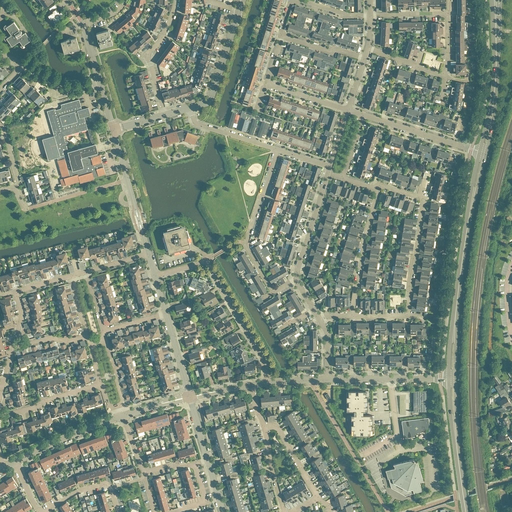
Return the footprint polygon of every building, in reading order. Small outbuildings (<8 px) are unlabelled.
[(406,9),(405,0),(397,0),(398,7),(403,6),(403,9),(406,9)] [(413,0),(405,0),(406,9),(409,9),(409,6),(414,6),(414,5),(413,0)] [(437,0),(429,0),(429,5),(429,6),(434,6),(434,9),(437,9),(437,0)] [(437,0),(437,9),(440,9),(440,6),(445,6),(444,0),(437,0)] [(132,10),(138,13),(139,9),(139,7),(142,8),(143,3),(134,2),(133,8),(132,10)] [(361,6),(362,6),(362,2),(348,2),(348,3),(345,2),(345,4),(344,6),(347,6),(354,6),(354,12),(361,12),(361,6)] [(279,9),(280,6),(271,3),(269,8),(281,12),(282,10),(279,9)] [(390,11),(389,3),(379,3),(379,6),(382,6),(382,11),(390,11)] [(57,8),(55,5),(49,9),(51,12),(52,11),(53,12),(48,16),(51,20),(52,18),(56,24),(60,21),(58,19),(64,16),(61,12),(59,13),(56,8),(57,8)] [(161,7),(158,6),(155,11),(166,16),(167,15),(164,13),(166,10),(165,9),(166,7),(161,6),(161,7)] [(300,21),(304,8),(300,7),(300,8),(295,6),(294,10),(291,9),(290,12),(298,14),(296,20),(300,21)] [(465,15),(465,7),(454,7),(454,10),(457,10),(458,14),(458,15),(464,15),(465,15)] [(281,14),(281,12),(269,8),(268,14),(278,17),(277,16),(278,13),(281,14)] [(312,16),(314,12),(308,10),(309,10),(304,8),(300,21),(305,22),(306,17),(313,19),(314,19),(315,17),(312,16)] [(135,16),(138,13),(132,10),(131,11),(126,15),(132,22),(135,19),(133,17),(135,16)] [(165,18),(166,16),(155,11),(153,17),(161,21),(163,17),(165,18)] [(223,18),(224,14),(216,11),(214,17),(225,21),(226,19),(223,18)] [(277,20),(278,17),(268,14),(269,14),(267,19),(279,23),(280,21),(277,20)] [(324,29),(328,16),(324,15),(319,14),(318,18),(315,17),(314,19),(316,20),(322,22),(320,28),(324,29)] [(464,22),(464,15),(458,15),(458,14),(456,14),(456,19),(453,19),(453,22),(464,22)] [(131,22),(132,22),(126,15),(125,16),(127,18),(123,21),(129,28),(133,24),(131,22)] [(336,24),(338,20),(332,18),(333,17),(328,16),(324,29),(329,30),(330,25),(338,27),(339,25),(336,24)] [(159,24),(161,21),(153,17),(150,22),(161,27),(162,25),(159,24)] [(225,23),(225,21),(214,17),(212,23),(220,26),(222,22),(225,23)] [(278,25),(279,24),(279,23),(267,19),(265,25),(274,28),(275,24),(278,25)] [(407,30),(407,22),(402,22),(402,19),(399,19),(399,30),(407,30)] [(423,30),(422,22),(418,22),(418,19),(414,19),(415,30),(423,30)] [(296,34),(300,21),(296,20),(294,25),(287,23),(286,25),(289,26),(287,30),(292,32),(292,33),(296,34)] [(353,33),(353,20),(349,20),(343,20),(343,25),(340,25),(340,27),(349,27),(349,33),(353,33)] [(363,27),(363,20),(357,20),(353,20),(353,33),(357,33),(357,27),(363,27)] [(129,28),(123,21),(119,24),(118,22),(116,23),(122,30),(123,29),(125,31),(126,30),(129,28)] [(310,33),(311,31),(303,28),(305,22),(300,21),(296,34),(300,35),(301,35),(306,36),(307,32),(310,33)] [(389,30),(390,22),(379,21),(379,25),(382,25),(381,30),(389,30)] [(19,30),(14,22),(7,26),(6,25),(5,25),(4,26),(4,27),(4,28),(4,29),(5,29),(7,28),(11,35),(14,33),(18,30),(19,30)] [(160,29),(161,27),(150,22),(147,28),(151,29),(153,30),(155,32),(157,28),(160,29)] [(464,30),(467,30),(467,22),(464,22),(453,22),(454,26),(457,26),(457,30),(463,30),(464,30)] [(122,30),(116,23),(112,27),(116,32),(117,30),(119,32),(122,30)] [(219,29),(220,26),(212,23),(210,29),(222,32),(222,30),(219,29)] [(440,28),(440,23),(432,23),(432,31),(443,31),(443,28),(440,28)] [(273,31),(274,28),(265,25),(264,30),(275,34),(276,32),(273,31)] [(320,42),(324,29),(320,28),(318,33),(311,31),(310,33),(313,34),(311,38),(316,40),(320,42)] [(221,34),(222,32),(210,29),(208,34),(217,37),(218,33),(221,34)] [(335,39),(335,38),(327,36),(329,30),(324,29),(320,42),(324,43),(325,42),(330,44),(331,40),(334,41),(335,39)] [(19,41),(17,38),(22,35),(21,34),(22,32),(21,31),(19,31),(18,30),(14,33),(11,35),(7,37),(6,35),(5,36),(5,37),(4,37),(4,38),(4,39),(5,39),(4,39),(5,40),(7,39),(12,46),(19,41)] [(111,40),(111,34),(109,32),(108,30),(96,33),(100,48),(113,45),(111,40)] [(275,36),(275,34),(264,30),(262,36),(271,39),(272,35),(275,36)] [(389,38),(389,30),(381,30),(381,34),(378,34),(378,37),(389,38)] [(464,38),(463,30),(457,30),(456,30),(456,35),(453,35),(453,38),(464,38)] [(153,38),(147,31),(142,35),(148,42),(153,38)] [(25,47),(24,45),(31,40),(25,32),(22,35),(17,38),(19,41),(22,44),(20,46),(21,46),(21,47),(22,47),(22,48),(23,48),(24,48),(24,47),(25,47)] [(335,39),(337,40),(336,44),(341,46),(345,47),(349,34),(345,33),(343,39),(335,36),(335,38),(335,39)] [(216,41),(217,37),(208,34),(206,40),(218,44),(219,42),(216,41)] [(359,46),(359,44),(351,41),(353,36),(349,34),(345,47),(349,49),(349,48),(354,50),(356,45),(359,46)] [(148,42),(142,35),(138,39),(144,46),(146,43),(149,47),(151,46),(148,42)] [(270,42),(271,39),(262,36),(260,41),(272,45),(273,43),(270,42)] [(79,49),(76,37),(74,38),(74,37),(70,37),(66,40),(61,42),(64,54),(79,49)] [(388,46),(389,38),(378,37),(378,40),(381,41),(381,45),(388,46)] [(144,46),(138,39),(133,43),(141,52),(143,51),(141,48),(144,46)] [(440,43),(440,39),(432,39),(432,47),(443,47),(443,43),(440,43)] [(217,46),(218,44),(206,40),(204,46),(213,49),(214,45),(217,46)] [(179,47),(172,41),(169,45),(176,51),(179,47)] [(271,47),(272,45),(260,41),(258,47),(267,50),(268,46),(271,47)] [(415,49),(416,44),(409,42),(406,49),(417,53),(418,49),(415,49)] [(141,52),(133,43),(128,47),(134,54),(137,51),(139,53),(141,52)] [(296,59),(300,46),(296,45),(296,46),(291,44),(289,48),(286,48),(286,50),(294,52),(292,58),(296,59)] [(176,51),(169,45),(166,50),(173,55),(176,51)] [(308,54),(309,50),(304,48),(300,46),(296,59),(300,61),(302,55),(310,58),(311,55),(308,54)] [(467,50),(467,46),(456,46),(456,50),(453,50),(453,54),(464,54),(464,50),(467,50)] [(211,55),(213,51),(204,48),(202,54),(211,57),(214,58),(214,56),(211,55)] [(265,55),(267,51),(258,49),(256,54),(268,58),(268,56),(265,55)] [(416,56),(417,53),(406,49),(404,57),(411,59),(413,55),(416,56)] [(173,55),(166,50),(163,54),(170,59),(173,55)] [(320,67),(324,54),(320,53),(315,52),(313,56),(311,55),(310,58),(318,60),(316,66),(320,67)] [(170,59),(163,54),(160,58),(167,63),(170,59)] [(209,62),(211,57),(202,54),(200,60),(209,62)] [(267,60),(268,58),(256,54),(254,60),(263,63),(264,59),(267,60)] [(332,62),(333,58),(328,56),(328,55),(324,54),(320,67),(324,68),(326,63),(334,65),(335,63),(332,62)] [(464,62),(464,54),(453,54),(453,57),(456,57),(456,62),(464,62)] [(390,60),(388,60),(377,56),(376,60),(379,60),(378,66),(385,68),(388,69),(390,60)] [(354,65),(355,59),(349,57),(347,62),(341,61),(340,65),(353,69),(354,65)] [(167,63),(160,58),(157,62),(164,67),(167,63)] [(208,66),(209,62),(200,60),(198,65),(210,69),(211,67),(208,66)] [(261,68),(264,69),(265,67),(262,66),(263,63),(254,60),(252,65),(251,65),(260,68),(261,68)] [(466,72),(466,64),(456,64),(456,68),(453,68),(453,70),(456,70),(456,74),(464,74),(464,77),(467,77),(468,76),(469,75),(469,72),(466,72)] [(209,71),(210,69),(198,65),(196,71),(205,74),(206,70),(209,71)] [(258,73),(260,68),(251,65),(250,70),(258,73)] [(352,73),(353,69),(340,65),(339,69),(344,71),(342,79),(344,79),(345,77),(349,78),(351,73),(352,73)] [(383,76),(385,68),(378,66),(376,71),(373,70),(372,73),(383,76)] [(6,77),(9,73),(7,71),(7,70),(4,68),(3,69),(0,67),(0,78),(2,80),(4,76),(6,77)] [(282,78),(285,69),(279,67),(277,76),(282,78)] [(288,80),(290,72),(291,71),(285,69),(282,78),(288,80)] [(402,80),(405,71),(399,69),(397,74),(395,73),(392,81),(394,81),(395,82),(396,81),(398,81),(398,79),(402,80)] [(257,76),(258,73),(250,70),(248,76),(260,79),(260,77),(257,76)] [(204,78),(205,74),(196,71),(195,77),(206,81),(207,78),(204,78)] [(410,85),(412,78),(409,77),(411,73),(405,71),(402,80),(408,82),(407,84),(410,85)] [(144,80),(142,74),(143,74),(142,74),(142,72),(133,74),(135,82),(144,80)] [(293,83),(296,74),(290,72),(288,80),(287,81),(293,83)] [(380,85),(383,76),(372,73),(371,76),(374,77),(372,82),(380,85)] [(298,84),(301,75),(296,74),(293,83),(298,84)] [(419,85),(422,76),(416,74),(415,78),(412,78),(410,85),(409,86),(412,87),(413,86),(414,86),(415,85),(416,84),(419,85)] [(26,82),(22,79),(23,78),(20,75),(13,83),(16,86),(16,85),(20,89),(26,82)] [(304,86),(306,77),(301,75),(298,84),(304,86)] [(259,81),(260,79),(248,76),(246,81),(255,84),(256,80),(259,81)] [(426,94),(426,92),(429,84),(426,83),(428,78),(422,76),(419,85),(424,87),(423,89),(424,90),(423,91),(424,92),(423,93),(426,94)] [(200,91),(203,82),(206,83),(206,81),(195,77),(193,83),(196,84),(195,86),(200,91)] [(309,88),(312,79),(306,77),(304,86),(309,88)] [(146,85),(145,82),(148,81),(147,79),(144,80),(135,82),(137,88),(146,85)] [(314,89),(317,80),(312,79),(309,88),(314,89)] [(346,89),(348,83),(343,82),(344,79),(342,79),(339,86),(334,85),(332,89),(345,93),(347,89),(346,89)] [(320,91),(323,82),(317,80),(314,89),(320,91)] [(429,93),(431,89),(436,91),(439,82),(433,80),(432,85),(429,84),(426,92),(429,93)] [(253,89),(255,84),(246,81),(244,87),(245,87),(257,91),(258,89),(255,88),(254,90),(253,89)] [(27,94),(33,88),(31,85),(30,86),(26,82),(20,89),(24,92),(23,93),(26,96),(27,94)] [(325,93),(328,84),(323,82),(320,91),(325,93)] [(378,93),(380,85),(372,82),(371,87),(368,86),(367,89),(378,93)] [(463,92),(464,83),(456,82),(455,88),(452,87),(451,91),(463,92)] [(188,95),(189,98),(191,97),(190,94),(199,92),(195,87),(192,88),(191,84),(185,86),(188,95)] [(152,90),(151,88),(147,89),(146,85),(137,88),(138,94),(152,90)] [(188,95),(185,86),(180,88),(182,97),(186,95),(187,98),(189,98),(188,95)] [(40,94),(36,90),(37,89),(34,87),(33,88),(27,94),(30,97),(30,96),(34,100),(40,94)] [(257,93),(257,91),(245,87),(244,92),(253,95),(254,92),(257,93)] [(182,97),(180,88),(174,89),(177,101),(179,101),(179,98),(182,97)] [(171,100),(168,91),(167,89),(161,90),(165,102),(169,100),(169,103),(172,103),(171,100)] [(177,101),(174,89),(168,91),(171,100),(174,99),(175,102),(177,101)] [(344,97),(345,93),(332,89),(331,93),(337,95),(335,100),(342,102),(343,97),(344,97)] [(375,101),(376,98),(378,99),(380,94),(378,93),(367,89),(366,93),(369,94),(367,99),(375,101)] [(149,97),(148,93),(153,92),(152,90),(138,94),(140,99),(149,97)] [(461,101),(463,92),(451,91),(451,94),(454,94),(453,100),(461,101)] [(252,99),(253,95),(244,92),(242,98),(254,102),(255,100),(252,99)] [(21,101),(19,100),(13,94),(11,97),(9,95),(7,97),(16,106),(21,101)] [(40,107),(47,99),(45,97),(44,98),(40,94),(34,100),(38,104),(37,104),(40,107)] [(16,106),(7,97),(5,99),(7,101),(4,104),(5,104),(10,109),(10,110),(11,111),(16,106)] [(154,102),(153,100),(150,101),(149,97),(140,99),(142,105),(154,102)] [(273,107),(276,98),(270,97),(268,102),(267,105),(268,106),(273,107)] [(392,113),(395,104),(390,102),(391,98),(387,97),(385,105),(388,106),(386,111),(392,113)] [(253,104),(254,102),(242,98),(240,103),(249,106),(250,103),(253,104)] [(278,109),(281,100),(276,98),(273,107),(278,109)] [(80,183),(94,179),(94,178),(94,177),(105,174),(100,155),(98,156),(94,145),(88,123),(86,116),(90,115),(88,107),(82,109),(79,99),(61,104),(61,107),(60,109),(56,110),(55,109),(47,111),(53,134),(54,134),(54,136),(42,139),(48,160),(57,157),(58,160),(57,160),(62,177),(63,176),(66,185),(80,181),(80,183)] [(284,110),(287,101),(281,99),(281,100),(278,109),(279,108),(284,110)] [(372,110),(375,101),(367,99),(365,104),(363,103),(362,106),(372,110)] [(463,110),(464,101),(461,101),(453,100),(453,102),(452,101),(450,101),(449,108),(463,110)] [(290,111),(292,102),(287,101),(284,110),(290,111)] [(152,109),(151,105),(154,104),(154,102),(142,105),(144,111),(152,109)] [(295,113),(298,104),(292,102),(290,111),(295,113)] [(403,112),(405,104),(400,103),(399,105),(395,104),(392,113),(398,115),(399,111),(403,112)] [(0,108),(6,115),(10,110),(10,109),(5,104),(2,107),(0,105),(0,108)] [(300,115),(303,106),(298,104),(295,113),(300,115)] [(411,119),(414,110),(408,108),(409,106),(405,104),(403,112),(406,113),(405,117),(411,119)] [(306,117),(309,108),(303,106),(300,115),(306,117)] [(311,118),(314,109),(309,108),(306,117),(311,118)] [(317,120),(320,111),(314,109),(311,118),(317,120)] [(422,116),(424,110),(421,109),(419,109),(418,110),(417,111),(414,110),(411,119),(417,121),(418,115),(422,116)] [(429,125),(432,116),(427,114),(427,111),(424,110),(422,116),(425,118),(424,123),(429,125)] [(323,118),(336,122),(337,118),(338,113),(332,111),(330,116),(324,114),(323,118)] [(440,122),(443,115),(443,114),(439,113),(439,115),(433,113),(432,116),(429,125),(435,127),(437,121),(440,122)] [(234,124),(238,125),(240,116),(232,114),(228,128),(233,129),(234,124)] [(448,131),(452,119),(446,117),(446,116),(443,115),(440,122),(444,123),(442,129),(448,131)] [(237,131),(246,132),(248,118),(239,117),(237,131)] [(464,123),(466,120),(458,117),(457,121),(452,119),(448,131),(454,133),(455,129),(462,131),(463,131),(465,123),(464,123)] [(335,127),(336,122),(323,118),(322,122),(327,124),(325,132),(327,133),(328,130),(332,132),(334,126),(335,127)] [(252,136),(257,121),(253,119),(248,134),(252,136)] [(257,137),(264,139),(268,123),(262,121),(257,137)] [(379,128),(369,125),(366,132),(369,132),(369,134),(377,137),(381,138),(382,136),(382,135),(378,133),(379,128)] [(276,139),(279,130),(273,129),(270,138),(276,139)] [(196,141),(198,135),(187,131),(182,130),(177,131),(166,134),(161,136),(161,135),(150,138),(153,148),(163,145),(164,146),(169,144),(169,143),(179,140),(179,141),(180,141),(179,141),(182,141),(184,141),(184,142),(185,140),(195,144),(196,141)] [(281,141),(284,132),(279,130),(276,139),(281,141)] [(287,143),(290,134),(284,132),(281,141),(287,143)] [(329,142),(331,137),(326,136),(327,133),(325,132),(322,140),(317,138),(315,142),(328,146),(330,142),(329,142)] [(292,145),(295,136),(290,134),(287,143),(292,145)] [(374,145),(377,137),(369,134),(367,139),(364,138),(363,142),(374,145)] [(395,146),(398,137),(392,135),(390,139),(388,138),(386,144),(385,143),(384,147),(390,148),(391,145),(395,146)] [(298,146),(300,137),(295,136),(292,145),(298,146)] [(303,148),(306,139),(300,137),(298,146),(303,148)] [(403,152),(405,145),(402,144),(403,139),(398,137),(395,146),(400,148),(399,150),(403,152)] [(309,150),(311,141),(306,139),(303,148),(309,150)] [(326,150),(327,151),(328,146),(315,142),(312,141),(311,145),(314,146),(320,148),(318,153),(325,156),(326,150)] [(415,148),(416,143),(410,141),(409,147),(405,145),(403,152),(403,153),(407,154),(408,150),(413,152),(414,148),(415,148)] [(371,153),(374,145),(363,142),(362,145),(365,146),(363,151),(371,153)] [(422,155),(425,146),(420,144),(418,149),(415,148),(414,148),(413,152),(412,157),(416,158),(417,153),(422,155)] [(431,162),(431,161),(433,154),(430,153),(431,148),(425,146),(422,155),(428,157),(427,160),(431,162)] [(441,161),(444,152),(438,150),(436,155),(433,154),(431,161),(435,162),(436,159),(441,161)] [(369,162),(371,153),(363,151),(362,156),(359,155),(358,158),(369,162)] [(449,169),(453,158),(449,157),(450,154),(444,152),(441,161),(445,162),(445,168),(447,168),(449,169)] [(289,166),(290,161),(282,158),(280,163),(289,166)] [(366,170),(367,167),(368,167),(369,167),(370,166),(370,165),(370,164),(369,163),(368,162),(369,162),(358,158),(357,161),(360,162),(358,167),(366,170)] [(287,172),(289,166),(280,163),(278,169),(287,172)] [(383,179),(386,170),(381,168),(381,166),(378,165),(376,171),(379,172),(378,177),(383,179)] [(312,171),(307,169),(306,169),(306,168),(303,167),(302,172),(305,173),(318,178),(320,173),(319,173),(321,168),(314,166),(312,171)] [(363,178),(365,173),(370,175),(371,171),(366,170),(358,167),(357,172),(354,172),(353,175),(363,178)] [(8,180),(7,175),(10,174),(8,168),(5,169),(5,170),(0,171),(3,182),(8,180)] [(285,177),(287,172),(278,169),(276,174),(285,177)] [(389,181),(391,175),(394,176),(396,170),(393,169),(392,172),(386,170),(383,179),(389,181)] [(401,184),(403,175),(400,174),(401,170),(396,169),(396,170),(394,176),(396,177),(395,183),(401,184)] [(443,183),(445,174),(434,172),(434,175),(436,176),(435,181),(443,183)] [(317,182),(318,178),(305,173),(304,177),(304,178),(310,179),(308,184),(311,185),(315,187),(317,182)] [(283,183),(285,177),(276,174),(275,180),(283,183)] [(35,182),(34,175),(26,178),(27,181),(24,182),(25,185),(35,182)] [(411,182),(412,178),(413,176),(410,175),(409,177),(403,175),(401,184),(406,186),(408,181),(411,182)] [(419,185),(422,177),(419,176),(418,180),(412,178),(411,182),(409,187),(415,189),(417,184),(419,185)] [(282,188),(283,183),(275,180),(273,185),(274,186),(283,188),(282,188)] [(441,191),(443,183),(435,181),(434,186),(431,186),(430,189),(441,191)] [(37,188),(35,182),(25,185),(26,188),(29,187),(30,190),(37,188)] [(310,190),(311,185),(308,184),(304,183),(303,188),(297,186),(297,188),(296,190),(309,195),(310,190)] [(339,197),(340,195),(342,186),(333,183),(329,194),(339,197)] [(281,194),(283,188),(274,186),(272,191),(281,194)] [(346,197),(349,189),(342,186),(340,195),(346,197)] [(39,195),(37,188),(30,190),(31,194),(28,195),(29,197),(39,195)] [(353,199),(355,191),(349,189),(346,197),(353,199)] [(439,200),(441,191),(430,189),(430,192),(433,193),(431,198),(439,200)] [(307,199),(309,195),(296,190),(295,194),(294,195),(300,196),(299,201),(305,204),(307,199)] [(279,200),(281,194),(272,191),(270,197),(279,200)] [(359,201),(362,193),(355,191),(353,199),(359,201)] [(366,203),(369,195),(362,193),(359,201),(366,203)] [(389,205),(391,196),(382,193),(380,200),(383,201),(382,202),(389,205)] [(43,200),(42,194),(39,195),(29,197),(30,200),(32,199),(34,203),(43,200)] [(395,207),(398,198),(391,196),(389,205),(395,207)] [(402,209),(403,204),(405,200),(398,198),(395,207),(402,209)] [(277,207),(279,201),(270,199),(268,204),(277,207)] [(338,210),(340,203),(331,200),(329,207),(338,210)] [(412,210),(414,204),(405,200),(403,204),(402,209),(401,211),(406,213),(406,210),(409,211),(409,209),(412,210)] [(304,209),(305,204),(299,201),(297,206),(291,205),(290,209),(303,213),(304,209)] [(438,213),(439,206),(437,206),(438,203),(431,202),(429,212),(438,213)] [(275,212),(277,207),(268,204),(266,209),(266,210),(275,212)] [(339,210),(338,210),(329,207),(327,214),(336,216),(337,217),(339,210)] [(272,218),(274,212),(275,213),(275,212),(266,210),(266,209),(265,209),(263,215),(272,218)] [(302,217),(303,213),(290,209),(289,212),(289,213),(294,215),(293,220),(299,222),(301,217),(302,217)] [(386,222),(388,212),(381,211),(380,214),(379,214),(378,221),(386,222)] [(437,220),(438,213),(429,212),(428,219),(437,220)] [(361,223),(363,216),(352,213),(350,220),(353,220),(361,223)] [(334,223),(336,216),(327,214),(325,220),(334,223)] [(271,223),(272,218),(263,215),(262,220),(271,223)] [(416,223),(417,220),(405,218),(404,225),(412,227),(413,223),(416,223)] [(439,221),(437,220),(428,219),(428,226),(438,227),(439,221)] [(269,228),(271,223),(262,220),(260,226),(269,228)] [(298,227),(299,222),(293,220),(291,225),(285,223),(285,224),(284,227),(297,231),(298,227)] [(331,229),(334,223),(325,220),(323,227),(331,229)] [(359,230),(361,223),(353,220),(350,227),(359,230)] [(385,229),(386,222),(378,221),(377,227),(385,229)] [(412,230),(412,227),(404,225),(403,232),(415,234),(415,231),(412,230)] [(191,242),(189,238),(187,230),(185,230),(184,226),(180,227),(179,226),(167,229),(167,231),(163,232),(164,236),(163,237),(166,249),(168,249),(169,253),(173,252),(174,253),(186,250),(186,248),(190,247),(189,243),(191,242)] [(267,234),(269,228),(260,226),(258,231),(267,234)] [(437,234),(438,227),(428,226),(427,233),(435,234),(437,234)] [(296,235),(297,231),(284,227),(283,231),(289,233),(287,238),(294,240),(295,235),(296,235)] [(334,230),(331,229),(323,227),(321,233),(331,237),(334,230)] [(357,236),(359,230),(350,227),(348,234),(357,236)] [(384,235),(385,229),(377,227),(376,234),(384,235)] [(265,239),(267,234),(258,231),(256,237),(265,239)] [(415,237),(415,234),(403,232),(402,239),(410,240),(411,237),(415,237)] [(133,243),(131,235),(127,236),(127,233),(124,234),(125,237),(122,237),(123,241),(124,244),(125,247),(132,245),(133,247),(135,247),(137,246),(137,244),(136,242),(133,243)] [(329,243),(331,237),(321,233),(319,240),(327,243),(329,243)] [(357,236),(348,234),(346,233),(344,240),(346,240),(355,243),(357,236)] [(434,241),(435,234),(427,233),(426,240),(434,241)] [(383,242),(384,235),(376,234),(375,241),(381,242),(383,242)] [(410,244),(410,240),(402,239),(401,246),(413,248),(413,244),(410,244)] [(294,251),(296,246),(292,245),(293,242),(287,240),(286,243),(289,244),(288,249),(282,247),(281,252),(294,256),(295,251),(294,251)] [(325,249),(327,243),(319,240),(317,247),(325,249)] [(353,249),(355,243),(346,240),(344,247),(353,249)] [(380,249),(381,242),(375,241),(372,240),(371,247),(380,249)] [(433,248),(434,241),(426,240),(425,246),(433,248)] [(126,250),(125,247),(124,244),(123,241),(117,243),(121,257),(123,256),(122,251),(126,250)] [(257,257),(268,250),(266,246),(261,249),(258,245),(261,243),(260,241),(254,244),(255,246),(252,248),(255,253),(254,253),(257,257)] [(121,257),(117,243),(111,244),(114,253),(117,252),(119,257),(121,257)] [(110,260),(106,246),(105,246),(105,244),(100,246),(100,248),(102,255),(102,256),(106,255),(107,261),(110,260)] [(114,253),(111,244),(106,246),(110,260),(112,259),(110,254),(114,253)] [(89,253),(88,250),(87,246),(78,249),(80,257),(77,258),(78,260),(78,261),(79,261),(80,261),(83,261),(82,258),(89,256),(90,256),(89,253)] [(102,255),(100,248),(100,246),(94,248),(98,262),(100,262),(98,256),(102,255)] [(413,251),(413,248),(401,246),(400,252),(400,253),(405,253),(405,254),(408,254),(409,250),(413,251)] [(432,255),(433,248),(425,246),(424,253),(432,255)] [(323,256),(325,249),(317,247),(315,253),(323,256)] [(350,256),(353,249),(344,247),(342,253),(350,256)] [(379,255),(380,249),(371,247),(370,254),(379,255)] [(98,262),(94,248),(88,250),(89,253),(90,256),(89,256),(90,259),(94,257),(96,263),(98,262)] [(270,260),(267,256),(270,254),(268,250),(257,257),(259,261),(262,265),(266,263),(267,265),(269,264),(268,261),(270,260)] [(68,260),(66,252),(56,255),(57,256),(57,259),(58,259),(59,264),(67,262),(68,265),(70,264),(71,264),(71,263),(72,262),(71,262),(71,260),(68,260)] [(250,261),(248,257),(247,257),(244,253),(241,255),(240,252),(234,256),(235,258),(238,256),(241,261),(236,264),(238,268),(250,261)] [(292,260),(294,256),(281,252),(279,256),(285,258),(282,265),(285,266),(286,263),(290,265),(292,260)] [(405,257),(405,254),(405,253),(400,253),(400,252),(397,252),(396,259),(408,261),(409,258),(405,257)] [(321,262),(323,256),(315,253),(313,260),(321,262)] [(348,262),(350,256),(342,253),(340,260),(343,261),(348,263),(348,262)] [(378,262),(379,255),(370,254),(369,261),(378,262)] [(434,257),(432,257),(423,255),(422,262),(433,264),(434,257)] [(60,267),(59,264),(58,259),(57,259),(57,256),(51,258),(52,260),(56,274),(58,274),(56,268),(60,267)] [(408,264),(408,261),(396,259),(395,266),(403,267),(404,263),(408,264)] [(56,274),(52,260),(46,262),(49,271),(52,269),(54,275),(56,274)] [(319,269),(321,262),(313,260),(310,266),(319,269)] [(247,277),(252,274),(251,272),(254,270),(252,265),(250,261),(238,268),(240,272),(245,269),(248,273),(245,275),(247,277)] [(349,270),(351,263),(348,262),(348,263),(343,261),(341,267),(349,270)] [(377,269),(378,262),(369,261),(368,268),(377,269)] [(49,271),(46,262),(40,263),(44,277),(46,277),(45,272),(49,271)] [(432,271),(433,264),(422,262),(421,269),(430,270),(432,271)] [(44,277),(40,263),(35,265),(34,265),(37,273),(36,273),(37,274),(41,273),(42,278),(44,277)] [(37,273),(34,265),(35,265),(34,264),(28,266),(32,280),(35,279),(33,274),(36,273),(37,273)] [(139,269),(138,265),(129,267),(131,273),(145,269),(144,267),(139,269)] [(284,276),(288,273),(285,267),(280,270),(277,265),(276,266),(273,267),(280,279),(284,277),(284,276)] [(32,280),(28,266),(23,267),(25,276),(29,275),(30,280),(32,280)] [(317,276),(319,269),(310,266),(307,276),(314,278),(315,275),(317,276)] [(403,271),(403,267),(395,266),(394,273),(406,274),(407,271),(403,271)] [(21,285),(21,283),(17,269),(16,267),(10,268),(11,273),(12,273),(13,279),(14,279),(17,278),(19,286),(21,285)] [(23,282),(21,277),(25,276),(23,267),(17,269),(21,283),(23,282)] [(280,279),(273,267),(271,269),(270,269),(273,275),(268,277),(271,283),(276,281),(280,279)] [(347,277),(349,270),(341,267),(339,274),(347,277)] [(376,276),(377,269),(368,268),(367,275),(376,276)] [(141,277),(140,273),(145,272),(145,269),(131,273),(132,279),(140,277),(141,277)] [(429,277),(430,270),(421,269),(420,276),(429,277)] [(393,280),(402,281),(402,277),(406,278),(406,274),(394,273),(392,272),(391,277),(393,277),(393,280)] [(14,282),(14,279),(13,279),(12,273),(11,273),(6,275),(10,289),(12,288),(11,283),(14,282)] [(98,280),(93,282),(94,284),(108,280),(106,274),(97,277),(98,280)] [(263,283),(260,279),(257,274),(254,276),(252,274),(247,277),(248,280),(251,278),(254,283),(249,286),(251,289),(263,283)] [(337,281),(338,281),(345,283),(347,277),(339,274),(337,281)] [(10,289),(6,275),(0,276),(3,285),(6,284),(8,289),(10,289)] [(375,283),(376,276),(367,275),(366,282),(375,283)] [(428,284),(429,277),(420,276),(420,283),(428,284)] [(141,281),(140,277),(132,279),(131,279),(133,285),(147,281),(146,279),(141,281)] [(195,288),(199,279),(193,277),(192,278),(190,278),(188,278),(188,277),(184,278),(187,287),(190,286),(195,288)] [(323,286),(319,280),(318,281),(316,278),(310,282),(315,291),(323,286)] [(109,285),(108,281),(110,280),(110,279),(108,280),(94,284),(94,286),(100,285),(101,289),(102,288),(109,286),(109,285)] [(210,288),(208,285),(207,286),(206,284),(204,283),(204,282),(199,279),(195,288),(201,290),(202,293),(210,288)] [(176,289),(181,287),(179,280),(174,281),(168,283),(172,295),(178,293),(176,289)] [(401,284),(402,281),(393,280),(393,282),(390,281),(390,286),(392,286),(392,287),(400,288),(400,289),(404,290),(405,285),(401,284)] [(143,288),(142,285),(147,283),(147,281),(133,285),(134,291),(136,291),(143,288)] [(374,290),(375,283),(366,282),(365,289),(374,290)] [(267,291),(264,287),(265,286),(263,283),(251,289),(253,293),(258,290),(261,295),(267,291)] [(427,291),(428,284),(420,283),(419,290),(427,291)] [(112,291),(110,285),(109,285),(109,286),(102,288),(103,292),(97,293),(98,295),(112,291)] [(65,290),(64,286),(55,288),(57,295),(71,290),(70,288),(65,290)] [(327,296),(325,293),(327,292),(323,286),(315,291),(321,299),(327,296)] [(145,292),(144,288),(143,288),(136,291),(137,296),(151,292),(151,290),(145,292)] [(67,298),(66,294),(72,293),(71,290),(57,295),(59,300),(66,298),(67,298)] [(426,298),(427,291),(419,290),(418,297),(426,298)] [(112,291),(98,295),(99,297),(104,296),(105,299),(114,297),(112,291)] [(218,302),(213,293),(212,292),(211,293),(210,291),(198,298),(200,301),(203,299),(206,305),(209,304),(211,306),(218,302)] [(148,300),(146,296),(152,295),(151,292),(137,296),(139,302),(148,300)] [(299,300),(297,297),(294,292),(290,295),(288,292),(286,293),(290,301),(285,304),(287,307),(299,300)] [(38,300),(37,294),(28,296),(29,300),(24,302),(25,304),(30,303),(30,302),(38,300)] [(335,306),(335,297),(329,297),(329,295),(327,295),(325,299),(325,306),(335,306)] [(276,304),(283,300),(282,298),(280,300),(277,296),(273,298),(272,298),(269,300),(275,312),(279,309),(276,304)] [(115,303),(114,297),(105,299),(106,303),(101,305),(101,307),(115,303)] [(425,305),(426,298),(418,297),(417,303),(425,305)] [(12,307),(10,301),(12,301),(11,298),(0,301),(3,309),(12,307)] [(67,302),(66,298),(59,300),(57,300),(59,306),(73,302),(72,300),(67,302)] [(187,311),(186,306),(189,305),(187,299),(181,301),(182,304),(175,307),(177,314),(187,311)] [(40,306),(38,300),(30,302),(30,303),(31,306),(25,307),(26,310),(40,306)] [(149,303),(148,300),(139,302),(141,308),(154,304),(154,302),(149,303)] [(275,312),(269,300),(265,302),(265,303),(260,306),(264,312),(269,309),(272,314),(275,312)] [(295,318),(302,314),(300,311),(304,309),(301,305),(301,304),(299,300),(287,307),(289,310),(290,311),(295,308),(298,313),(293,315),(295,318)] [(370,309),(370,300),(360,300),(360,309),(370,309)] [(69,310),(68,306),(74,305),(73,302),(59,306),(61,312),(69,310)] [(117,309),(115,303),(101,307),(102,309),(107,307),(108,311),(116,309),(117,309)] [(424,312),(425,305),(417,303),(416,310),(424,312)] [(151,311),(150,308),(155,306),(154,304),(141,308),(142,314),(145,313),(150,312),(151,311)] [(14,316),(13,311),(10,312),(10,311),(16,309),(15,306),(12,307),(3,309),(5,318),(11,316),(14,316)] [(41,312),(42,312),(40,306),(26,310),(27,312),(32,310),(33,314),(41,312)] [(208,312),(212,319),(215,317),(217,320),(226,315),(221,308),(216,311),(214,309),(208,312)] [(118,315),(116,309),(108,311),(107,311),(108,315),(103,316),(104,319),(118,315)] [(286,321),(290,318),(288,314),(290,312),(290,311),(289,310),(282,314),(279,309),(275,312),(282,323),(286,321)] [(70,313),(69,310),(61,312),(62,318),(76,314),(76,312),(70,313)] [(42,316),(41,312),(33,314),(32,314),(33,317),(27,318),(28,320),(42,316)] [(282,323),(275,312),(272,314),(275,319),(270,322),(273,328),(278,325),(282,323)] [(73,321),(72,318),(77,316),(76,314),(62,318),(64,324),(65,324),(65,323),(73,321)] [(119,321),(118,315),(104,319),(104,321),(109,319),(111,323),(119,321)] [(13,322),(11,316),(5,318),(2,319),(5,328),(15,325),(14,321),(13,322)] [(196,331),(194,323),(191,324),(189,320),(180,323),(182,330),(189,329),(190,332),(196,331)] [(75,324),(74,321),(73,321),(65,323),(65,324),(67,329),(81,325),(80,323),(75,324)] [(225,333),(233,328),(229,321),(223,325),(222,322),(217,325),(220,331),(223,329),(225,333)] [(41,328),(40,322),(34,323),(31,324),(32,328),(27,330),(27,332),(41,328)] [(362,333),(362,323),(356,323),(356,329),(353,329),(353,330),(353,335),(357,335),(357,333),(362,333)] [(368,327),(368,323),(362,323),(362,333),(368,333),(368,335),(371,335),(371,329),(371,327),(368,327)] [(380,333),(380,323),(374,323),(374,329),(371,329),(371,335),(375,335),(375,333),(380,333)] [(389,335),(389,329),(387,329),(386,323),(380,323),(380,333),(384,333),(384,335),(389,335)] [(398,335),(398,333),(398,323),(392,323),(392,329),(389,329),(389,335),(393,335),(398,335)] [(407,337),(407,335),(407,329),(404,329),(404,323),(398,323),(398,333),(398,335),(404,335),(404,338),(407,338),(407,337)] [(160,334),(158,326),(154,327),(153,324),(151,325),(152,327),(149,328),(149,329),(150,333),(151,338),(152,338),(159,336),(160,338),(162,338),(163,337),(164,335),(163,333),(160,334)] [(416,334),(416,324),(410,324),(410,330),(407,330),(407,329),(407,335),(407,337),(407,338),(407,339),(409,339),(409,337),(411,337),(411,334),(416,334)] [(422,329),(422,324),(416,324),(416,334),(416,337),(428,337),(428,329),(422,329)] [(77,333),(76,329),(81,327),(81,325),(67,329),(69,335),(77,333)] [(151,338),(150,333),(149,329),(145,330),(144,325),(142,326),(143,330),(145,339),(145,340),(152,338),(151,338)] [(344,334),(344,325),(338,325),(338,330),(335,330),(335,337),(339,337),(339,334),(344,334)] [(350,330),(350,325),(344,325),(344,334),(350,334),(350,337),(353,337),(353,335),(353,330),(350,330)] [(145,339),(143,330),(139,331),(138,326),(136,326),(140,340),(145,339)] [(297,340),(294,335),(299,332),(300,335),(303,334),(300,328),(297,329),(295,326),(291,329),(290,328),(286,331),(293,342),(297,340)] [(43,334),(41,328),(27,332),(28,334),(33,332),(34,336),(43,334)] [(125,329),(123,330),(125,336),(121,337),(123,342),(124,346),(130,344),(126,330),(125,329)] [(133,334),(129,335),(128,330),(126,330),(130,344),(136,343),(135,342),(133,334)] [(316,336),(316,330),(309,330),(309,336),(303,336),(303,340),(317,340),(317,336),(316,336)] [(197,339),(195,335),(199,334),(198,331),(188,334),(189,338),(185,339),(187,346),(196,344),(195,340),(197,339)] [(293,342),(286,331),(283,333),(278,336),(283,344),(288,342),(290,345),(293,342)] [(241,341),(237,334),(231,337),(230,335),(224,338),(228,344),(231,342),(233,345),(241,341)] [(123,342),(121,337),(121,336),(118,337),(117,335),(115,335),(116,338),(112,339),(114,347),(111,348),(112,350),(113,351),(115,351),(117,351),(116,348),(124,346),(123,342)] [(316,350),(316,344),(317,344),(317,340),(303,340),(303,344),(309,344),(309,350),(306,350),(306,353),(313,353),(313,350),(316,350)] [(60,356),(59,352),(58,347),(54,348),(52,343),(50,343),(51,349),(52,349),(54,357),(59,356),(60,356)] [(52,349),(51,349),(48,350),(46,344),(44,345),(48,359),(49,359),(50,360),(53,359),(53,358),(54,357),(52,349)] [(71,357),(69,349),(67,349),(65,344),(63,345),(67,359),(71,357)] [(67,359),(63,345),(61,345),(62,351),(59,352),(60,356),(59,356),(61,360),(62,360),(62,362),(66,361),(65,359),(67,359)] [(87,355),(84,347),(81,348),(80,345),(78,346),(78,348),(75,349),(76,351),(76,350),(78,359),(86,356),(87,359),(89,359),(90,358),(90,356),(90,354),(87,355)] [(43,359),(41,352),(41,350),(37,352),(36,346),(34,347),(37,361),(43,359)] [(76,350),(76,351),(72,352),(71,346),(68,347),(69,349),(71,357),(72,361),(78,359),(76,350)] [(162,350),(161,346),(154,348),(152,348),(154,354),(168,350),(167,348),(162,350)] [(234,355),(236,355),(238,362),(243,360),(244,363),(247,362),(252,360),(251,357),(247,359),(247,357),(248,356),(247,353),(247,352),(243,350),(244,347),(241,346),(240,348),(237,347),(236,349),(234,350),(235,353),(234,355)] [(37,361),(34,347),(31,347),(33,353),(29,354),(32,363),(37,361)] [(199,352),(202,351),(201,347),(195,349),(196,352),(189,354),(191,363),(200,360),(199,357),(200,357),(199,352)] [(26,364),(22,350),(20,351),(21,356),(17,357),(20,366),(26,364)] [(32,363),(29,354),(26,355),(24,350),(22,350),(26,364),(32,363)] [(164,358),(163,354),(168,353),(168,350),(154,354),(155,360),(156,360),(163,358),(164,358)] [(360,366),(360,356),(354,356),(354,353),(351,353),(351,355),(351,360),(353,360),(353,366),(360,366)] [(366,366),(366,360),(369,360),(369,353),(365,353),(365,356),(360,356),(360,366),(366,366)] [(378,366),(378,356),(372,356),(372,353),(370,353),(369,353),(369,360),(371,360),(371,366),(378,366)] [(384,366),(384,360),(387,360),(387,353),(383,353),(383,356),(378,356),(378,366),(384,366)] [(396,365),(396,356),(396,353),(387,353),(387,360),(389,360),(389,365),(396,365)] [(402,365),(402,360),(404,360),(404,361),(405,355),(405,353),(401,353),(401,356),(396,356),(396,365),(402,365)] [(317,369),(317,365),(320,365),(320,358),(317,358),(317,362),(312,362),(312,354),(307,354),(307,356),(307,370),(312,369),(317,369)] [(132,361),(130,355),(122,357),(123,361),(117,363),(118,365),(132,361)] [(351,360),(351,355),(345,355),(345,357),(342,358),(342,367),(348,367),(348,361),(351,361),(351,360)] [(414,367),(414,357),(410,357),(410,355),(405,355),(404,361),(407,361),(407,367),(414,367)] [(423,355),(419,355),(419,357),(414,357),(414,367),(420,367),(420,363),(423,363),(423,355)] [(307,356),(303,356),(303,362),(298,362),(298,361),(295,361),(295,367),(297,367),(297,369),(303,369),(303,370),(307,370),(307,356)] [(134,367),(132,361),(118,365),(119,367),(124,365),(125,369),(134,367)] [(166,367),(165,365),(170,363),(170,361),(156,365),(157,370),(158,370),(158,369),(166,367)] [(209,376),(206,367),(210,366),(208,361),(200,363),(202,367),(198,368),(201,378),(209,376)] [(256,372),(254,364),(249,364),(250,366),(247,366),(247,362),(244,363),(241,364),(241,368),(244,368),(245,375),(251,374),(251,372),(256,372)] [(232,374),(229,366),(226,367),(226,366),(220,367),(221,372),(217,373),(218,380),(228,378),(228,375),(232,374)] [(135,371),(134,367),(125,369),(126,371),(120,373),(121,375),(135,371)] [(168,371),(167,367),(166,367),(158,369),(158,370),(160,375),(174,371),(173,369),(168,371)] [(87,372),(86,369),(78,371),(79,377),(93,373),(93,371),(87,372)] [(170,379),(169,375),(174,373),(174,371),(160,375),(161,381),(170,379)] [(90,381),(89,377),(94,375),(93,373),(79,377),(81,383),(90,381)] [(500,401),(504,407),(510,403),(507,397),(510,396),(503,386),(497,375),(493,378),(497,385),(495,386),(498,392),(503,399),(500,401)] [(67,384),(65,376),(59,378),(63,391),(65,391),(64,386),(67,384)] [(137,382),(135,376),(128,378),(126,378),(128,382),(122,384),(123,386),(137,382)] [(9,389),(23,385),(21,377),(17,378),(17,381),(13,382),(14,386),(9,387),(9,389)] [(63,391),(59,378),(53,379),(56,388),(59,387),(61,392),(63,391)] [(51,388),(49,380),(49,379),(43,381),(47,395),(49,394),(47,389),(50,388),(51,388)] [(56,388),(53,379),(49,380),(51,388),(50,388),(51,389),(54,388),(55,394),(58,393),(56,388)] [(171,382),(170,379),(161,381),(163,387),(176,383),(177,383),(176,381),(171,382)] [(47,395),(43,381),(37,383),(39,391),(43,390),(44,396),(47,395)] [(138,388),(137,382),(123,386),(123,388),(129,387),(130,390),(138,388)] [(174,390),(172,386),(178,385),(177,383),(176,383),(163,387),(165,393),(168,392),(174,390)] [(511,387),(510,389),(507,383),(503,386),(510,396),(511,399),(511,398),(511,387)] [(25,391),(23,385),(9,389),(10,392),(15,390),(16,393),(16,394),(22,392),(25,391)] [(140,393),(138,388),(130,390),(131,394),(126,395),(126,397),(140,393)] [(370,425),(370,420),(372,420),(372,415),(365,415),(365,413),(364,413),(363,413),(363,411),(367,411),(367,406),(365,406),(365,401),(367,401),(367,396),(365,396),(365,392),(365,391),(358,391),(358,394),(357,394),(356,394),(356,391),(348,391),(348,392),(348,397),(346,397),(346,401),(348,401),(348,406),(346,406),(346,411),(354,411),(354,413),(354,415),(351,415),(351,420),(353,420),(353,425),(351,425),(351,430),(353,430),(353,435),(361,435),(361,432),(362,432),(362,435),(370,435),(370,430),(372,430),(372,425),(370,425)] [(427,412),(427,391),(414,391),(414,412),(427,412)] [(9,400),(9,402),(23,398),(22,392),(16,394),(16,393),(13,394),(14,398),(9,400)] [(103,403),(100,392),(97,393),(97,395),(92,396),(94,405),(103,403)] [(94,405),(92,396),(91,393),(88,394),(89,400),(88,400),(87,397),(83,399),(84,402),(86,408),(94,405)] [(142,399),(140,393),(126,397),(127,400),(132,398),(133,402),(142,399)] [(294,406),(293,399),(290,399),(289,395),(284,395),(285,405),(290,405),(290,407),(294,406)] [(23,398),(9,402),(10,404),(15,403),(16,406),(25,404),(24,399),(23,398)] [(242,412),(238,398),(235,399),(236,403),(234,404),(233,402),(236,413),(242,412)] [(247,410),(244,401),(241,401),(240,398),(238,398),(242,412),(247,410)] [(236,413),(233,402),(230,403),(229,399),(226,400),(230,413),(235,412),(236,413)] [(230,413),(226,400),(223,401),(225,404),(222,405),(225,415),(230,413)] [(68,413),(67,407),(66,404),(61,405),(62,408),(61,408),(59,402),(56,403),(57,406),(60,415),(68,413)] [(84,402),(78,403),(78,402),(75,403),(78,413),(87,411),(86,408),(84,402)] [(225,415),(222,405),(219,406),(218,402),(215,403),(219,416),(225,415)] [(78,413),(75,403),(72,404),(72,405),(67,407),(68,413),(69,416),(78,413)] [(219,416),(215,403),(212,404),(214,408),(211,408),(214,418),(219,416)] [(57,406),(51,408),(51,406),(48,407),(49,412),(50,413),(51,418),(60,415),(57,406)] [(504,407),(489,412),(489,417),(506,411),(504,407)] [(209,421),(208,419),(214,418),(211,408),(205,410),(206,414),(204,415),(206,422),(209,421)] [(284,423),(296,416),(293,411),(284,416),(286,419),(283,421),(284,423)] [(44,425),(41,415),(40,412),(37,413),(39,419),(37,420),(37,417),(32,418),(33,421),(35,427),(44,425)] [(52,422),(51,418),(50,413),(49,412),(46,412),(47,414),(41,415),(44,425),(52,422)] [(180,418),(178,413),(168,416),(169,422),(174,420),(180,418)] [(169,422),(168,416),(167,414),(161,416),(163,426),(170,424),(169,422)] [(497,418),(498,422),(500,421),(501,423),(503,422),(507,430),(511,427),(508,423),(511,422),(507,416),(504,418),(502,415),(497,418)] [(163,426),(161,416),(154,417),(157,427),(163,426)] [(290,426),(299,421),(296,416),(284,423),(285,426),(289,424),(290,426)] [(157,427),(154,417),(148,419),(151,429),(157,427)] [(185,422),(184,417),(180,418),(174,420),(176,427),(189,423),(189,421),(185,422)] [(428,418),(407,420),(404,420),(404,421),(401,421),(402,423),(401,424),(402,426),(404,438),(409,438),(412,438),(412,437),(415,437),(413,437),(413,436),(413,435),(413,434),(414,434),(414,433),(415,433),(415,432),(416,432),(417,432),(418,433),(421,431),(422,431),(422,430),(423,430),(424,429),(424,428),(425,428),(426,427),(429,427),(429,429),(430,428),(428,418)] [(151,429),(148,419),(141,421),(144,431),(151,429)] [(33,421),(28,422),(27,421),(24,422),(27,432),(36,430),(35,427),(33,421)] [(144,431),(141,421),(135,423),(138,433),(144,431)] [(290,433),(302,426),(299,421),(290,426),(292,429),(288,431),(290,433)] [(21,423),(21,422),(15,423),(16,426),(18,435),(27,432),(24,422),(21,423)] [(254,427),(253,424),(249,425),(248,422),(239,425),(240,431),(254,427)] [(16,426),(15,423),(12,424),(12,425),(11,427),(7,428),(8,431),(10,437),(18,435),(16,426)] [(187,430),(186,427),(186,425),(190,424),(189,423),(176,427),(177,432),(187,430)] [(296,436),(305,431),(302,426),(290,433),(291,436),(295,434),(296,436)] [(223,433),(221,427),(212,430),(213,433),(209,434),(210,437),(223,433)] [(251,434),(251,431),(255,430),(254,427),(240,431),(242,436),(251,434)] [(1,430),(0,430),(0,436),(2,443),(11,440),(10,437),(8,431),(7,428),(1,430)] [(189,437),(187,430),(177,432),(179,440),(189,437)] [(308,436),(305,431),(296,436),(299,441),(303,439),(305,442),(311,438),(309,435),(308,436)] [(117,438),(115,432),(105,436),(107,442),(111,440),(117,438)] [(225,438),(223,433),(210,437),(211,440),(214,438),(215,441),(225,438)] [(257,438),(256,435),(252,436),(251,434),(242,436),(244,442),(257,438)] [(107,442),(105,436),(104,435),(98,437),(102,447),(108,445),(107,442)] [(113,446),(127,441),(126,440),(123,441),(121,436),(117,438),(111,440),(113,446)] [(102,447),(98,437),(92,440),(95,450),(102,447)] [(226,444),(225,438),(215,441),(216,444),(212,445),(213,448),(226,444)] [(255,445),(254,442),(258,441),(257,438),(244,442),(245,447),(255,445)] [(312,447),(310,442),(313,441),(311,438),(305,442),(306,444),(301,447),(304,452),(312,447)] [(95,450),(92,440),(86,442),(89,452),(95,450)] [(125,449),(124,446),(124,444),(127,443),(127,441),(113,446),(115,452),(125,449)] [(89,452),(86,442),(79,444),(83,454),(89,452)] [(81,453),(76,443),(70,446),(74,456),(81,453)] [(228,449),(226,444),(213,448),(214,450),(218,449),(218,452),(228,449)] [(256,450),(255,445),(245,447),(247,453),(245,453),(246,456),(253,454),(252,451),(256,450)] [(74,456),(70,446),(64,449),(68,458),(74,456)] [(315,452),(312,447),(304,452),(307,457),(312,454),(314,457),(320,453),(318,450),(315,452)] [(68,458),(64,449),(58,452),(62,461),(68,458)] [(128,455),(125,449),(115,452),(118,459),(128,455)] [(229,455),(228,449),(218,452),(220,458),(224,457),(225,459),(232,457),(231,454),(229,455)] [(62,461),(58,452),(52,454),(56,464),(62,461)] [(323,462),(320,457),(322,456),(320,453),(314,457),(315,460),(311,462),(314,467),(323,462)] [(56,464),(52,454),(46,457),(50,467),(56,464)] [(254,457),(253,454),(246,456),(242,457),(242,459),(246,460),(250,459),(251,464),(261,461),(259,456),(254,457)] [(50,467),(46,457),(40,460),(42,466),(44,469),(50,467)] [(233,461),(232,457),(225,459),(226,462),(220,464),(222,470),(231,467),(230,462),(233,461)] [(423,481),(416,458),(394,464),(395,468),(385,471),(388,479),(389,479),(391,487),(405,495),(413,492),(414,493),(422,491),(419,482),(423,481)] [(42,466),(40,460),(30,465),(32,470),(38,467),(38,468),(42,466)] [(250,470),(250,474),(258,471),(257,469),(263,467),(261,461),(251,464),(253,469),(250,470)] [(314,474),(326,467),(323,462),(314,467),(316,469),(312,471),(314,474)] [(130,475),(128,468),(127,466),(122,467),(123,469),(125,477),(130,475)] [(27,478),(28,480),(41,474),(38,468),(38,467),(32,470),(29,472),(31,477),(27,478)] [(229,474),(230,477),(237,475),(236,471),(233,472),(231,467),(222,470),(223,475),(229,474)] [(320,477),(329,472),(326,467),(314,474),(315,476),(319,474),(320,477)] [(264,479),(263,473),(258,474),(258,471),(250,474),(251,477),(253,476),(255,481),(264,479)] [(319,484),(331,477),(329,472),(320,477),(321,479),(318,481),(319,484)] [(44,480),(41,474),(28,480),(28,481),(32,479),(34,484),(44,480)] [(238,484),(236,478),(238,478),(237,475),(230,477),(231,479),(227,481),(228,486),(238,484)] [(18,486),(12,477),(8,480),(13,489),(18,486)] [(76,484),(73,477),(68,480),(71,487),(76,484)] [(326,487),(334,482),(331,477),(319,484),(321,486),(324,484),(326,487)] [(270,483),(269,480),(265,482),(264,479),(255,481),(256,487),(270,483)] [(13,489),(8,480),(3,483),(9,491),(13,489)] [(46,486),(45,483),(44,480),(34,484),(37,490),(46,486)] [(71,487),(68,480),(63,482),(66,489),(71,487)] [(308,490),(303,481),(298,484),(305,496),(307,495),(305,491),(308,490)] [(66,489),(63,482),(58,484),(61,491),(66,489)] [(325,494),(337,487),(334,482),(326,487),(327,489),(324,491),(325,494)] [(9,491),(3,483),(0,484),(0,487),(4,494),(9,491)] [(268,490),(267,487),(271,486),(270,483),(256,487),(258,492),(268,490)] [(239,489),(238,484),(228,486),(229,489),(225,490),(226,493),(239,489)] [(305,496),(298,484),(293,487),(298,496),(300,494),(302,498),(305,496)] [(184,493),(194,490),(193,485),(185,487),(183,488),(184,493)] [(49,492),(48,490),(46,486),(37,490),(40,496),(49,492)] [(298,496),(293,487),(288,490),(295,502),(297,501),(295,497),(298,496)] [(332,497),(340,492),(337,487),(325,494),(327,496),(330,494),(332,497)] [(241,495),(239,489),(226,493),(227,496),(230,495),(231,497),(241,495)] [(196,496),(196,495),(194,490),(184,493),(186,498),(189,497),(196,496)] [(273,494),(272,491),(268,492),(268,490),(258,492),(260,498),(273,494)] [(295,502),(288,490),(283,493),(288,502),(290,500),(293,503),(295,502)] [(52,498),(49,492),(40,496),(42,502),(52,498)] [(167,492),(165,493),(157,495),(159,500),(166,498),(169,497),(167,492)] [(271,501),(270,498),(274,497),(273,494),(260,498),(261,503),(271,501)] [(346,500),(344,494),(335,497),(336,500),(332,501),(332,504),(346,500)] [(242,500),(241,495),(231,497),(232,500),(228,501),(229,504),(242,500)] [(32,507),(26,498),(21,501),(27,510),(32,507)] [(244,506),(242,500),(229,504),(230,507),(234,506),(234,508),(244,506)] [(347,506),(347,505),(346,500),(332,504),(333,507),(337,506),(338,508),(347,506)] [(23,511),(27,510),(21,501),(17,504),(22,511),(23,511)] [(268,508),(272,506),(271,501),(261,503),(263,509),(261,509),(261,511),(263,511),(269,510),(268,508)] [(69,507),(66,502),(60,507),(63,511),(69,507)]
